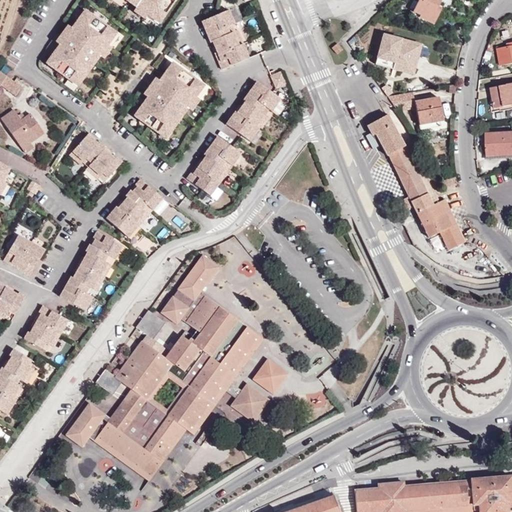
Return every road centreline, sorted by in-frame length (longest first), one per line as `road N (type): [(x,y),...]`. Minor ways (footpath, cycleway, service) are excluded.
road 1 (unclassified): [(0,479),(167,248),(234,222),(308,127),(324,121)]
road 2 (residential): [(511,256),(483,225),(466,177),(477,39),(504,0)]
road 3 (residential): [(62,0),(29,55),(29,69),(160,181),(179,173)]
road 4 (secondary): [(410,373),(363,414),(190,511)]
road 5 (secondary): [(226,511),(385,422),(430,414)]
road 6 (secondary): [(347,178),(415,347)]
road 7 (secondary): [(461,317),(419,280),(364,170)]
